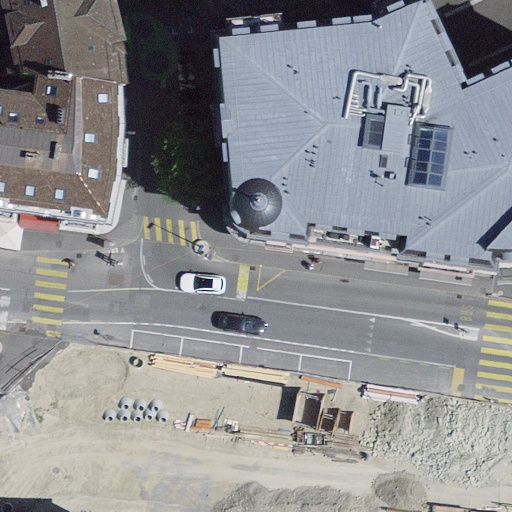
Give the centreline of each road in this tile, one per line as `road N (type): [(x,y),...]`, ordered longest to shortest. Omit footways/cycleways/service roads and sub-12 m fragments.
road 1 (tertiary): [(0,487),(62,460),(511,488)]
road 2 (tertiary): [(160,315),(511,356)]
road 3 (residential): [(149,0),(167,229),(160,315)]
road 4 (tertiary): [(0,295),(160,315)]
